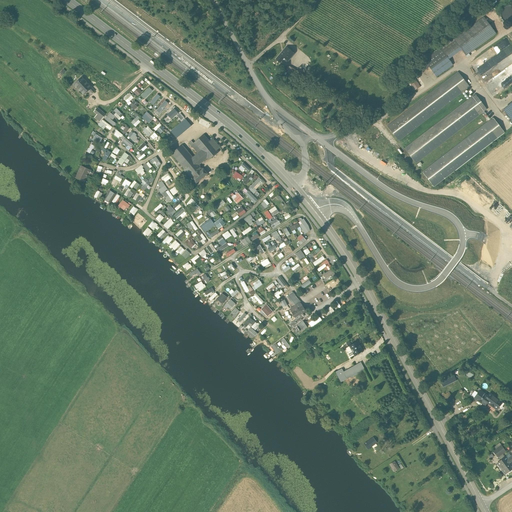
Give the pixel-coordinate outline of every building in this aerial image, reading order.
[(466,55),(496,33),(484,17),(454,39),(462,49),(466,55)] [(497,53),(511,44),(506,37),(492,46),(495,51),(495,50),(497,53)] [(462,49),(454,39),(424,60),(429,66),(436,77),(453,65),(448,59),(462,49)] [(286,47),(276,59),(280,62),(284,58),(287,61),(294,53),(286,47)] [(511,53),(481,75),(486,82),(491,79),(499,90),(511,81),(511,53)] [(417,74),(429,66),(424,60),(413,68),(417,74)] [(418,75),(417,74),(413,68),(404,75),(409,82),(418,75)] [(469,87),(458,72),(387,126),(399,140),(469,87)] [(82,77),(74,84),(84,95),(91,88),(91,87),(82,77)] [(410,84),(414,90),(420,87),(416,80),(410,84)] [(150,98),(155,93),(149,87),(144,91),(150,98)] [(128,103),(134,97),(129,92),(123,98),(128,103)] [(143,102),(147,97),(142,93),(138,98),(143,102)] [(486,109),(475,95),(405,148),(416,163),(486,109)] [(155,97),(149,103),(151,106),(157,100),(155,97)] [(164,99),(161,104),(167,108),(170,103),(164,99)] [(133,109),(138,105),(134,100),(129,105),(133,109)] [(511,102),(503,109),(511,121),(511,102)] [(116,107),(114,110),(116,113),(114,114),(119,119),(123,115),(116,107)] [(171,119),(178,112),(174,107),(167,114),(171,119)] [(101,110),(97,114),(98,114),(102,119),(106,115),(101,110)] [(114,125),(116,123),(112,120),(115,116),(110,112),(105,119),(114,125)] [(148,123),(153,118),(147,112),(142,116),(148,123)] [(135,126),(141,122),(138,119),(139,118),(137,116),(131,121),(135,126)] [(504,133),(493,118),(422,172),(434,187),(504,133)] [(185,119),(171,131),(173,134),(177,138),(191,126),(185,119)] [(154,127),(160,133),(165,129),(159,122),(154,127)] [(149,136),(153,131),(148,126),(143,130),(149,136)] [(117,130),(114,134),(119,138),(123,134),(117,130)] [(134,141),(138,137),(132,131),(128,135),(134,141)] [(154,132),(149,137),(152,140),(158,135),(154,132)] [(92,139),(99,143),(103,137),(96,133),(92,139)] [(208,158),(209,159),(218,152),(217,150),(209,141),(204,135),(195,142),(202,151),(208,158)] [(127,146),(128,145),(131,147),(133,144),(125,137),(122,140),(125,142),(124,143),(127,146)] [(212,138),(209,141),(217,150),(220,148),(212,138)] [(198,154),(202,151),(195,142),(193,143),(191,141),(189,143),(198,154)] [(148,146),(144,142),(138,147),(142,151),(148,146)] [(172,153),(180,163),(184,160),(193,171),(200,166),(199,165),(193,158),(182,145),(172,153)] [(107,150),(102,159),(106,161),(111,152),(107,150)] [(139,160),(146,155),(142,151),(136,156),(139,160)] [(193,158),(199,165),(208,158),(202,151),(198,154),(193,158)] [(124,152),(117,161),(122,166),(130,156),(124,152)] [(180,163),(172,153),(171,154),(178,163),(177,164),(179,166),(181,164),(180,163)] [(155,162),(157,167),(161,165),(157,156),(149,160),(152,164),(155,162)] [(203,169),(200,166),(193,171),(184,160),(180,163),(181,164),(192,178),(191,179),(192,180),(193,179),(196,183),(208,174),(203,169)] [(147,171),(152,167),(148,161),(143,165),(147,171)] [(245,169),(248,172),(250,169),(244,162),(238,168),(242,172),(245,169)] [(81,165),(75,177),(84,182),(88,173),(92,175),(94,172),(81,165)] [(146,172),(141,165),(135,169),(140,176),(146,172)] [(232,176),(240,181),(243,176),(235,171),(232,176)] [(120,181),(124,175),(117,172),(114,178),(120,181)] [(167,173),(161,177),(165,182),(171,178),(167,173)] [(250,173),(243,182),(246,185),(253,176),(250,173)] [(257,190),(256,190),(264,181),(259,176),(248,188),(254,194),(257,190)] [(143,184),(140,187),(143,190),(155,179),(152,177),(148,180),(145,177),(141,182),(143,184)] [(113,178),(110,183),(116,187),(119,182),(113,178)] [(125,178),(121,184),(127,188),(131,182),(125,178)] [(131,185),(136,189),(140,184),(135,180),(131,185)] [(157,183),(160,187),(158,189),(161,193),(168,189),(162,180),(157,183)] [(174,186),(169,190),(173,195),(178,192),(174,186)] [(110,203),(115,194),(109,189),(103,198),(110,203)] [(162,193),(168,202),(174,197),(168,189),(162,193)] [(100,199),(102,192),(96,190),(94,196),(100,199)] [(248,190),(245,193),(254,203),(258,200),(248,190)] [(276,197),(278,200),(281,198),(274,190),(269,195),(273,200),(276,197)] [(133,198),(137,202),(139,200),(142,202),(146,196),(141,192),(139,194),(137,193),(133,198)] [(237,203),(243,198),(238,192),(232,197),(237,203)] [(191,207),(196,202),(191,198),(186,203),(191,207)] [(126,211),(130,204),(122,199),(118,206),(126,211)] [(266,199),(258,205),(262,210),(269,204),(266,199)] [(217,209),(226,203),(224,200),(215,205),(217,209)] [(176,210),(182,206),(178,201),(172,205),(176,210)] [(134,206),(129,211),(134,215),(138,209),(134,206)] [(166,211),(171,216),(176,211),(171,206),(166,211)] [(196,214),(201,209),(198,206),(193,211),(196,214)] [(240,216),(246,212),(242,206),(236,211),(240,216)] [(273,216),(279,212),(275,206),(269,210),(273,216)] [(212,207),(207,211),(209,214),(211,213),(213,217),(216,214),(212,207)] [(176,217),(185,211),(183,208),(173,214),(176,217)] [(269,219),(272,217),(268,210),(264,212),(269,219)] [(235,221),(240,217),(236,213),(232,216),(235,221)] [(252,220),(254,219),(251,214),(244,218),(246,222),(248,221),(250,225),(253,223),(252,220)] [(221,217),(214,222),(218,228),(225,223),(221,217)] [(255,221),(259,226),(265,221),(261,217),(255,221)] [(168,229),(174,222),(170,218),(164,225),(168,229)] [(211,218),(200,224),(204,231),(215,225),(211,218)] [(274,228),(280,223),(276,218),(269,223),(274,228)] [(300,220),(302,223),(299,225),(304,233),(310,230),(304,218),(300,220)] [(153,230),(158,225),(153,220),(148,225),(153,230)] [(195,230),(197,229),(193,220),(187,223),(189,229),(193,227),(195,230)] [(294,232),(300,226),(297,222),(290,227),(294,232)] [(250,226),(242,231),(244,235),(252,229),(250,226)] [(148,227),(143,232),(148,236),(152,231),(148,227)] [(211,238),(219,231),(216,228),(209,236),(211,238)] [(157,235),(161,239),(167,233),(163,229),(157,235)] [(181,239),(185,233),(180,229),(176,235),(181,239)] [(204,240),(206,239),(199,229),(197,230),(200,234),(197,236),(203,244),(205,242),(204,240)] [(222,234),(226,239),(231,235),(228,230),(222,234)] [(279,244),(283,241),(276,230),(272,233),(279,244)] [(300,245),(306,239),(301,234),(297,238),(300,241),(298,242),(300,245)] [(163,240),(168,244),(172,239),(168,235),(163,240)] [(191,235),(185,241),(192,248),(196,244),(192,239),(193,237),(191,235)] [(222,245),(219,248),(221,251),(228,245),(221,236),(217,239),(222,245)] [(248,236),(242,240),(245,245),(251,241),(248,236)] [(169,245),(174,250),(180,244),(175,239),(169,245)] [(273,240),(265,245),(268,248),(275,244),(273,240)] [(210,253),(216,250),(212,243),(206,246),(210,253)] [(261,243),(257,245),(261,255),(266,253),(261,243)] [(180,254),(185,249),(180,246),(176,250),(180,254)] [(234,248),(225,253),(227,256),(235,251),(234,248)] [(300,249),(295,254),(299,260),(305,255),(300,249)] [(191,259),(195,264),(201,258),(197,254),(191,259)] [(316,265),(325,258),(323,255),(313,262),(316,265)] [(263,267),(270,263),(268,258),(260,261),(263,267)] [(474,262),(482,266),(484,263),(476,258),(474,262)] [(323,265),(317,268),(319,271),(327,266),(325,264),(329,262),(327,259),(321,262),(323,265)] [(310,264),(305,267),(308,272),(313,269),(310,264)] [(199,275),(201,274),(197,268),(189,273),(191,276),(196,272),(199,275)] [(300,274),(298,276),(299,278),(306,274),(303,269),(298,272),(300,274)] [(332,269),(323,274),(325,278),(334,273),(332,269)] [(280,275),(276,278),(280,283),(277,285),(280,289),(286,284),(280,275)] [(251,284),(255,290),(263,284),(259,279),(251,284)] [(303,288),(312,283),(310,279),(301,284),(303,288)] [(240,282),(246,292),(249,291),(251,294),(254,293),(250,284),(247,286),(244,280),(240,282)] [(212,287),(204,292),(206,296),(214,291),(212,287)] [(237,289),(234,291),(232,289),(228,291),(233,297),(239,291),(237,289)] [(209,298),(211,301),(218,294),(215,292),(209,298)] [(300,302),(292,292),(286,296),(292,304),(293,303),(295,306),(300,302)] [(216,299),(222,304),(227,297),(222,293),(216,299)] [(260,304),(264,302),(257,293),(254,295),(260,304)] [(226,308),(228,307),(230,309),(235,303),(230,298),(223,306),(226,308)] [(389,303),(393,315),(396,314),(397,316),(400,315),(394,299),(391,299),(392,302),(389,303)] [(295,306),(290,309),(298,320),(299,323),(303,321),(309,316),(300,302),(295,306)] [(257,308),(262,315),(265,313),(267,316),(273,312),(267,303),(260,308),(259,307),(257,308)] [(292,324),(298,320),(290,309),(287,305),(282,308),(292,324)] [(234,318),(240,311),(235,307),(230,314),(234,318)] [(243,316),(248,311),(243,307),(239,312),(243,316)] [(325,311),(329,317),(335,312),(332,307),(325,311)] [(317,324),(322,321),(318,316),(313,320),(314,320),(317,324)] [(250,327),(255,321),(250,317),(241,327),(253,338),(258,333),(250,327)] [(298,320),(292,324),(298,333),(307,327),(303,321),(299,323),(298,320)] [(251,326),(255,330),(260,325),(256,321),(251,326)] [(287,347),(290,345),(284,337),(281,339),(287,347)] [(349,346),(352,351),(354,355),(358,353),(363,351),(357,341),(351,345),(349,346)] [(276,354),(281,350),(276,342),(271,346),(276,354)] [(342,369),(336,372),(341,381),(364,369),(360,363),(343,372),(342,369)] [(491,393),(489,396),(483,391),(480,389),(473,398),(484,406),(487,402),(498,410),(503,401),(496,396),(496,397),(491,393)] [(450,391),(444,394),(448,404),(454,401),(450,391)] [(373,437),(363,443),(368,449),(377,443),(373,437)] [(493,451),(498,457),(506,451),(502,445),(493,451)] [(511,455),(507,459),(506,457),(497,463),(505,475),(511,469),(511,464),(511,463),(511,461),(511,455)] [(395,461),(389,464),(394,472),(400,468),(395,461)]
